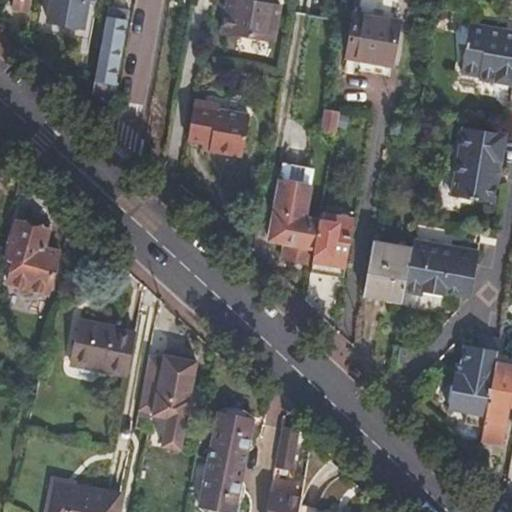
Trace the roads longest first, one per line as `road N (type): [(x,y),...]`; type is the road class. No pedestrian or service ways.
road 1 (secondary): [(388,467),(107,201)]
road 2 (residential): [(145,0),(107,201)]
road 3 (secondary): [(107,201),(0,105)]
